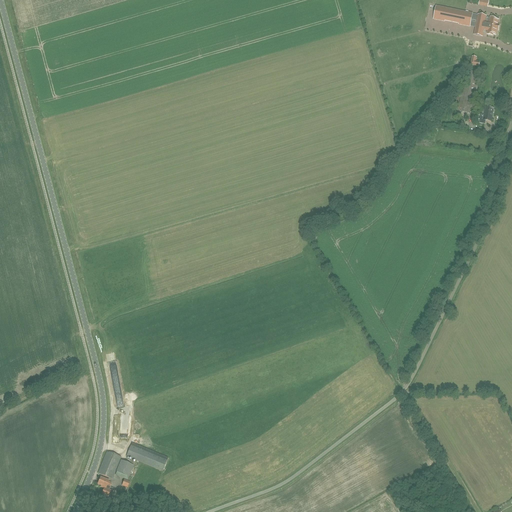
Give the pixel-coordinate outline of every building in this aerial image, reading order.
[(472,14),(436,7),(434,19),(445,21),(445,20),(459,23),(459,24),(470,27),(472,14)] [(490,17),(490,18),(489,18),(488,23),(485,22),(486,17),(478,15),(474,35),(482,36),(483,30),(487,30),(486,33),(487,33),(487,34),(492,35),(493,34),(496,35),(496,30),(498,31),(499,25),(498,25),(499,20),(496,20),(496,19),(490,17)] [(511,17),(503,16),(502,26),(511,27),(511,17)] [(511,43),(511,31),(500,30),(498,42),(511,43)] [(476,58),(472,57),(471,65),(479,66),(479,62),(475,62),(476,58)] [(470,113),(479,73),(468,71),(458,111),(470,113)] [(491,122),(493,113),(494,113),(494,110),(494,108),(486,107),(484,115),(481,115),(480,123),(485,124),(486,121),(491,122)] [(114,442),(120,442),(121,435),(125,436),(125,437),(128,437),(128,435),(122,435),(122,415),(115,415),(114,442)] [(132,443),(127,456),(162,470),(168,457),(132,443)] [(108,451),(98,473),(112,479),(121,457),(108,451)] [(118,476),(124,478),(125,475),(129,477),(134,466),(124,462),(118,476)] [(106,485),(110,486),(112,483),(108,482),(109,481),(101,477),(98,484),(101,485),(101,487),(104,488),(106,485)] [(109,490),(110,486),(106,485),(104,488),(102,494),(108,497),(111,490),(109,490)]
